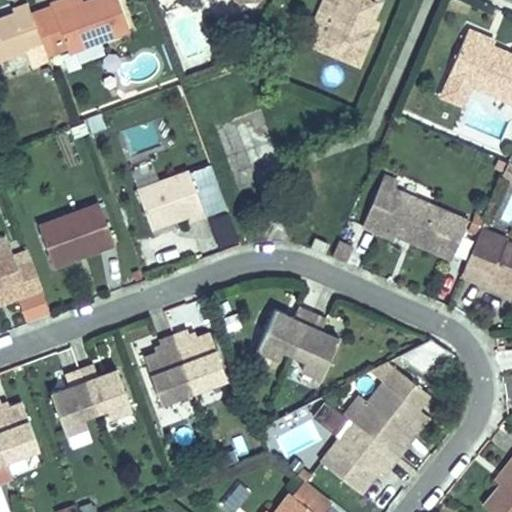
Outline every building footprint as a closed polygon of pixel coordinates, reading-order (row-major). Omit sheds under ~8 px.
[(29,0),(30,2),(0,14),(0,59),(47,41),(44,36),(59,30),(69,54),(91,47),(92,51),(153,27),(142,0),(92,0),(74,7),(70,0),(66,0),(49,7),(46,0),(29,0)] [(326,0),(345,9),(329,40),(368,59),(383,29),(377,27),(384,12),(389,0),(326,0)] [(389,15),(384,12),(377,27),(383,29),(389,15)] [(511,34),(488,25),(485,31),(511,43),(511,42),(511,34)] [(511,42),(511,43),(485,31),(469,72),(511,89),(511,42)] [(279,46),(278,50),(295,57),(296,54),(279,46)] [(295,57),(278,50),(273,60),(290,68),(295,57)] [(130,127),(132,150),(156,147),(154,125),(130,127)] [(419,221),(421,215),(479,239),(495,200),(424,172),(427,166),(407,158),(387,208),(419,221)] [(160,180),(176,220),(212,206),(214,212),(229,205),(211,160),(160,180)] [(119,186),(58,209),(78,263),(140,239),(119,186)] [(330,218),(326,233),(337,236),(347,239),(351,223),(330,218)] [(372,232),(359,227),(353,241),(367,246),(372,232)] [(511,232),(499,227),(486,256),(511,269),(511,232)] [(347,260),(351,242),(335,238),(330,255),(347,260)] [(39,258),(32,240),(0,251),(0,302),(22,294),(47,285),(50,292),(66,286),(53,253),(39,258)] [(47,285),(22,294),(24,301),(50,292),(47,285)] [(71,302),(67,289),(42,298),(47,311),(71,302)] [(302,302),(286,341),(305,350),(309,341),(331,351),(328,358),(353,368),(369,328),(349,321),(354,309),(326,298),(321,310),(302,302)] [(222,315),(211,321),(214,329),(225,325),(222,315)] [(172,347),(190,395),(255,370),(236,321),(225,325),(214,329),(211,321),(209,317),(187,325),(189,329),(193,339),(182,343),(172,347)] [(179,333),(182,343),(193,339),(189,329),(179,333)] [(511,346),(497,350),(501,371),(511,368),(511,346)] [(92,376),(75,383),(91,428),(109,421),(104,410),(136,398),(140,410),(162,403),(145,355),(124,363),(119,351),(87,363),(92,376)] [(381,402),(351,441),(388,470),(404,449),(411,455),(439,420),(431,413),(448,392),(411,363),(394,385),(381,402)] [(394,385),(385,377),(372,394),(381,402),(394,385)] [(44,384),(31,390),(34,398),(47,393),(44,384)] [(0,411),(0,441),(8,462),(9,462),(40,450),(72,437),(54,390),(47,393),(34,398),(31,390),(29,385),(5,394),(6,397),(10,407),(0,411)] [(448,392),(431,413),(439,420),(456,398),(448,392)] [(321,396),(298,428),(320,444),(344,413),(321,396)] [(0,399),(0,411),(10,407),(6,397),(0,399)] [(40,450),(9,462),(15,479),(47,467),(40,450)] [(327,457),(316,471),(345,494),(356,480),(327,457)] [(341,511),(342,511),(351,499),(345,494),(316,471),(300,491),(308,497),(296,511),(341,511)] [(274,506),(281,511),(296,511),(308,497),(300,491),(293,484),(274,506)] [(51,508),(52,511),(75,511),(71,501),(51,508)]
